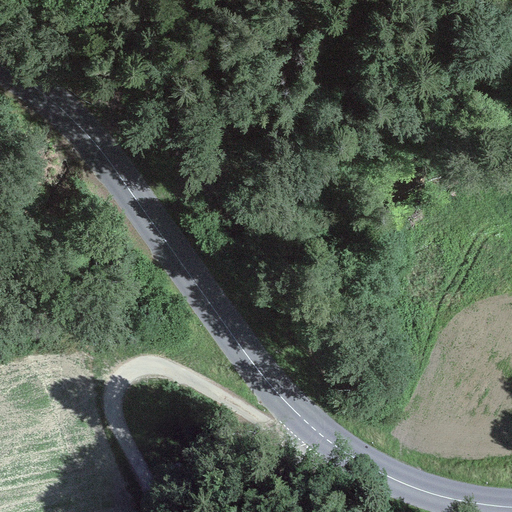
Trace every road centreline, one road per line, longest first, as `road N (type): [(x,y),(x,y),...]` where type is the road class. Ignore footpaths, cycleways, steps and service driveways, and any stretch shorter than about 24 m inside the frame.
road 1 (tertiary): [(0,65),(26,78),(113,165),(286,406),(391,480),(511,508)]
road 2 (track): [(286,406),(235,405),(159,363),(129,368),(112,389),(121,431),(154,485),(160,511)]
